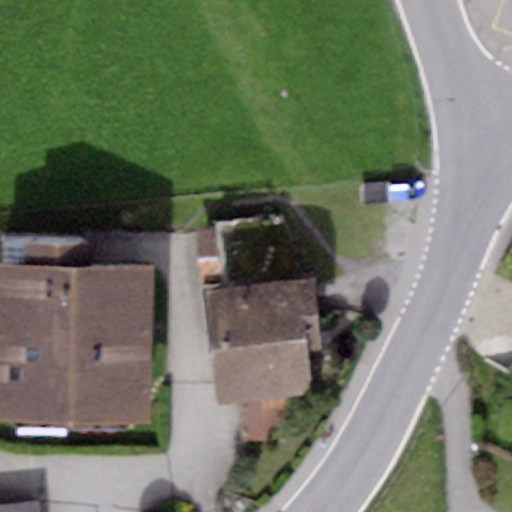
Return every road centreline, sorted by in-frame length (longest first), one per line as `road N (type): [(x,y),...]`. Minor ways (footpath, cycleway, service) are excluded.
road 1 (tertiary): [(511,166),(329,511)]
road 2 (tertiary): [(427,0),(451,57),(511,128)]
